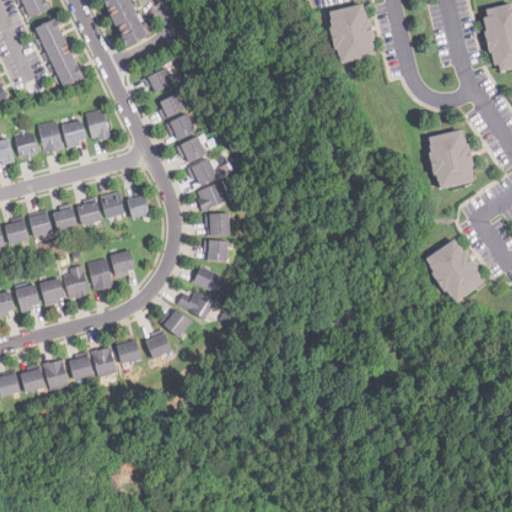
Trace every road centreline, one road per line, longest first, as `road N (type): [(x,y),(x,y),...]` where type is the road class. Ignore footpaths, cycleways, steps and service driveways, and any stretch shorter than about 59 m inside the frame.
road 1 (residential): [(80,0),(175,183),(182,233),(163,281),(131,306),(0,344)]
road 2 (residential): [(0,193),(155,145)]
road 3 (residential): [(446,0),(472,92),(511,144)]
road 4 (residential): [(391,0),(419,91),(452,101),(472,92)]
